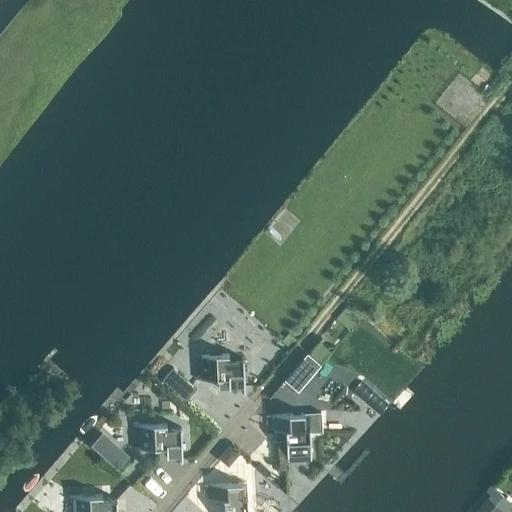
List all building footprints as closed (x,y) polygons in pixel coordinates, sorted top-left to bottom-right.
[(230,353),(197,355),(197,356),(204,356),(205,377),(198,378),(198,379),(218,378),(219,389),(230,388),(230,390),(232,390),(231,389),(245,388),(245,395),(246,395),(244,357),(230,358),(230,353)] [(320,364),(307,353),(285,380),(298,391),(320,364)] [(172,367),(162,379),(186,400),(196,388),(172,367)] [(305,413),(267,415),(267,416),(275,416),(275,429),(274,429),(274,430),(275,430),(276,440),(287,439),(289,461),(290,461),(289,454),(311,453),(311,460),(313,460),(311,427),(306,427),(305,413)] [(183,465),(184,465),(182,427),(168,427),(168,423),(134,424),(134,426),(142,425),(143,447),(136,447),(136,448),(167,447),(168,460),(169,459),(169,458),(182,457),(183,465)] [(118,468),(129,455),(103,432),(91,445),(118,468)] [(229,445),(218,458),(228,466),(239,453),(229,445)] [(249,511),(248,496),(248,482),(205,484),(205,494),(209,493),(209,500),(224,499),(225,511),(249,511)] [(488,498),(475,511),(500,511),(510,501),(491,485),(486,490),(490,494),(487,497),(488,498)] [(118,511),(118,498),(103,499),(103,494),(70,496),(70,497),(78,497),(78,511),(118,511)]
